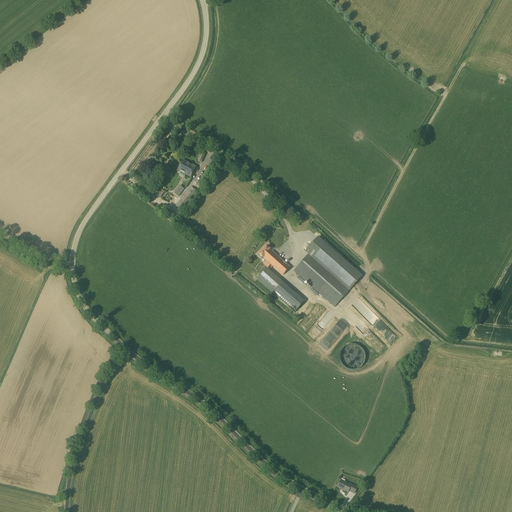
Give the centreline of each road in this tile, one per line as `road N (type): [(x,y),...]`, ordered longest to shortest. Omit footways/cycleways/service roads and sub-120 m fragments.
road 1 (unclassified): [(130,353),(78,295),(77,238),(192,76),(205,40),(204,5)]
road 2 (unclassified): [(346,511),(279,475),(130,353)]
road 3 (unknown): [(164,114),(266,194),(292,239)]
road 4 (unclassified): [(68,511),(91,415),(130,353)]
